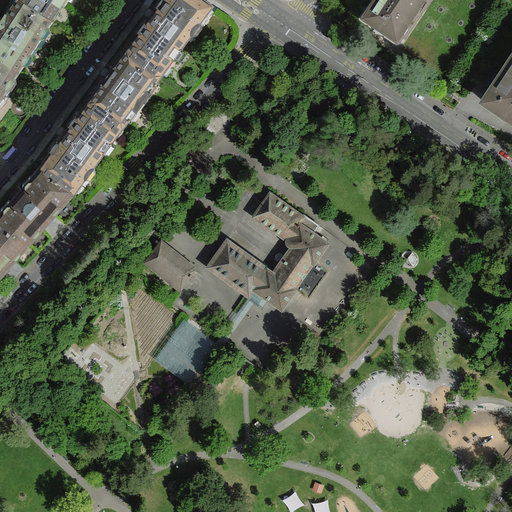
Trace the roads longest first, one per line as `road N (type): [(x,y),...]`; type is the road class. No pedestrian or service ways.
road 1 (residential): [(277,18),(0,314)]
road 2 (secondary): [(511,177),(298,32)]
road 3 (residential): [(135,0),(0,175)]
